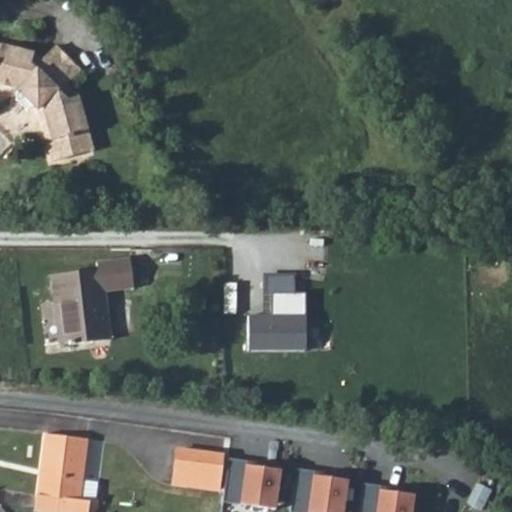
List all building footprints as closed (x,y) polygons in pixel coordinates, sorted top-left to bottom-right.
[(0,82),(22,88),(21,91),(40,110),(42,109),(58,161),(97,149),(81,97),(67,85),(82,70),(59,47),(43,61),(36,54),(0,45),(0,82)] [(40,110),(21,91),(19,101),(29,112),(40,110)] [(44,279),(47,302),(53,301),(58,343),(59,347),(95,342),(90,296),(118,292),(115,262),(90,265),(91,272),(44,279)] [(247,313),(247,350),(305,351),(305,294),(273,294),(273,314),(247,313)] [(53,301),(47,302),(53,344),(58,343),(53,301)] [(55,511),(87,511),(90,495),(80,493),(86,438),(44,432),(35,509),(55,511)] [(169,469),(178,470),(214,474),(217,457),(171,451),(169,469)] [(220,457),(216,500),(268,506),(272,467),(239,464),(240,459),(220,457)] [(308,466),(291,464),(286,508),(324,511),(337,511),(342,476),(308,472),(308,466)] [(214,474),(178,470),(177,483),(212,488),(214,474)] [(378,480),(357,478),(352,511),(407,511),(410,491),(377,487),(378,480)]
